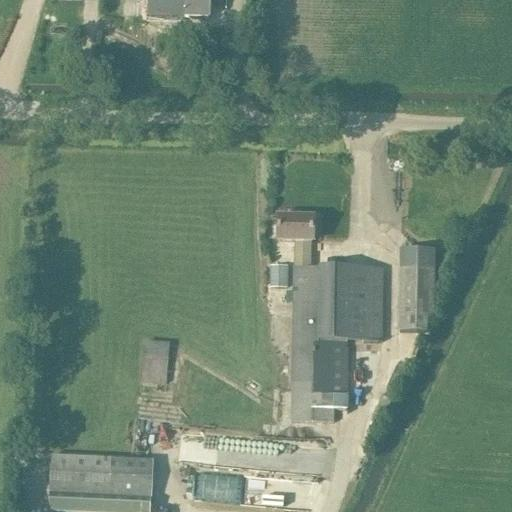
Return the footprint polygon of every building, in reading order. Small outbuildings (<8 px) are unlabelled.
[(149,0),(149,18),(183,19),(209,20),(210,0),(149,0)] [(347,351),(346,344),(382,344),(383,271),(311,269),(311,244),(312,244),(313,220),(277,219),(277,243),(295,243),(294,269),(293,269),(291,424),(334,425),(334,412),(347,412),(348,351),(347,351)] [(434,321),(434,252),(398,252),(398,334),(428,334),(428,321),(434,321)] [(288,289),(288,268),(269,268),(270,290),(288,289)] [(166,385),(169,345),(145,343),(142,383),(166,385)] [(149,511),(151,463),(52,459),(50,511),(149,511)] [(304,480),(197,474),(196,502),(303,507),(304,480)]
